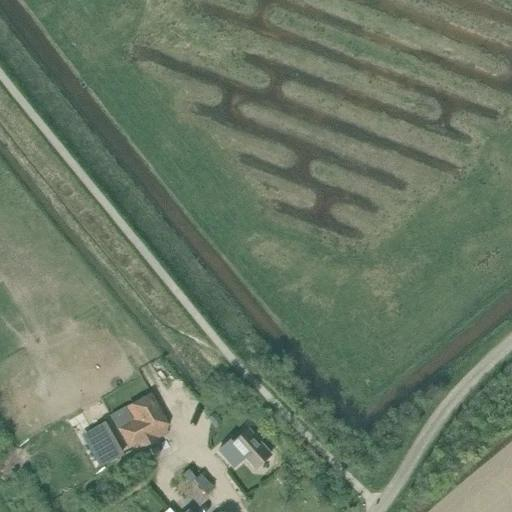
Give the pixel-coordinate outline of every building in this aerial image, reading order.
[(135,426),(121,433),(129,449),(141,442),(144,447),(167,433),(169,425),(150,393),(125,408),(132,421),(135,426)] [(124,407),(110,416),(118,429),(132,421),(125,408),(124,407)] [(105,421),(91,428),(110,461),(123,454),(105,421)] [(229,440),(218,450),(233,467),(244,457),(254,469),(270,454),(247,429),(232,443),(229,440)] [(189,470),(182,475),(189,484),(196,478),(189,470)]
